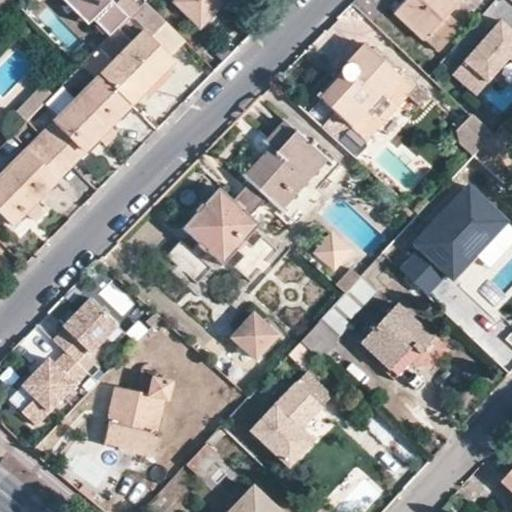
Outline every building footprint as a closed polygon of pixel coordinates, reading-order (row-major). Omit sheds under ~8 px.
[(115,0),(112,3),(109,0),(61,0),(85,24),(92,18),(111,37),(127,20),(145,3),(142,0),(115,0)] [(225,0),(176,0),(174,3),(199,28),(225,0)] [(405,0),(393,13),(421,40),(458,0),(405,0)] [(185,45),(145,3),(127,20),(142,35),(169,61),(185,45)] [(511,29),(503,21),(458,75),(476,90),(505,55),(511,60),(511,29)] [(142,35),(101,78),(41,137),(70,166),(96,141),(103,148),(116,136),(109,128),(130,107),(172,64),(169,61),(142,35)] [(321,95),(352,125),(397,77),(362,45),(341,67),(341,75),(321,95)] [(33,93),(15,111),(25,121),(43,103),(33,93)] [(269,147),(274,150),(292,131),(280,121),(263,141),(269,147)] [(268,198),(282,211),(325,160),(292,131),(274,150),(269,147),(244,175),(246,180),(251,183),(236,199),(253,214),(268,198)] [(463,135),(457,142),(463,147),(461,149),(470,156),(478,147),(463,135)] [(70,166),(41,137),(0,177),(0,213),(11,225),(23,214),(30,221),(40,212),(33,205),(70,166)] [(204,257),(208,251),(224,265),(238,250),(244,256),(236,266),(252,281),(262,271),(269,276),(276,267),(270,261),(280,250),(264,234),(254,246),(246,241),(260,225),(252,217),(253,214),(236,199),(232,195),(221,186),(184,228),(200,242),(194,249),(184,239),(169,255),(179,264),(174,271),(184,279),(189,274),(201,282),(214,267),(204,257)] [(445,272),(458,258),(463,263),(471,270),(510,230),(472,194),(398,273),(422,297),(437,281),(445,272)] [(410,221),(415,214),(402,203),(397,208),(410,221)] [(316,254),(334,271),(350,253),(332,237),(316,254)] [(463,263),(458,258),(445,272),(449,277),(463,263)] [(334,285),(343,294),(358,277),(348,270),(334,285)] [(112,282),(101,293),(123,316),(134,304),(112,282)] [(55,338),(67,350),(88,371),(110,350),(102,342),(121,323),(92,296),(65,324),(66,326),(55,338)] [(432,339),(397,306),(359,346),(373,359),(371,362),(385,375),(410,349),(416,354),(424,346),(432,339)] [(336,341),(346,330),(327,312),(317,322),(336,341)] [(253,359),(275,335),(259,321),(251,313),(229,337),(253,359)] [(319,359),(336,341),(317,322),(300,341),(313,353),(319,359)] [(300,341),(288,354),(300,366),(313,353),(300,341)] [(416,354),(410,349),(385,375),(391,382),(417,356),(416,354)] [(51,357),(23,385),(36,397),(23,410),(37,424),(88,371),(67,350),(56,362),(51,357)] [(159,435),(155,434),(162,402),(166,403),(171,382),(162,380),(163,375),(140,369),(135,393),(113,389),(106,423),(109,423),(105,443),(117,446),(118,450),(153,458),(159,435)] [(325,411),(294,381),(242,433),(287,477),(319,445),(304,431),(314,422),(325,411)] [(23,385),(11,398),(23,410),(36,397),(23,385)] [(220,404),(227,397),(215,387),(209,394),(220,404)] [(201,468),(204,469),(218,454),(206,442),(185,466),(196,474),(201,468)] [(204,469),(201,468),(196,474),(201,479),(206,473),(204,469)] [(511,496),(511,470),(499,485),(511,496)] [(278,511),(251,486),(228,511),(278,511)]
